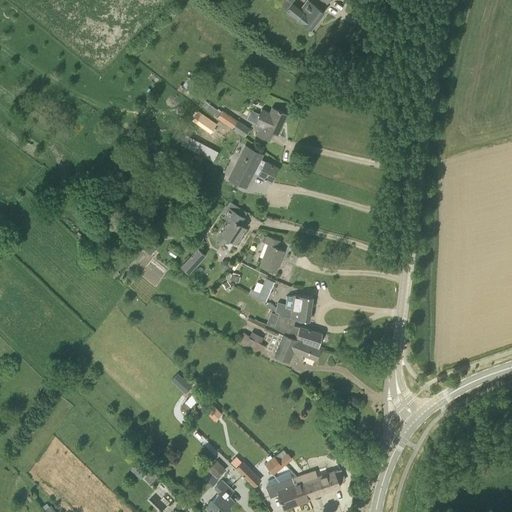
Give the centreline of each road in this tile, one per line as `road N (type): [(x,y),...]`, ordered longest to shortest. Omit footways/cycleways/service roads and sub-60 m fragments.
road 1 (tertiary): [(416,418),(399,395),(395,367),(447,0)]
road 2 (unknown): [(408,268),(344,239),(267,224)]
road 3 (unknown): [(419,174),(282,142)]
